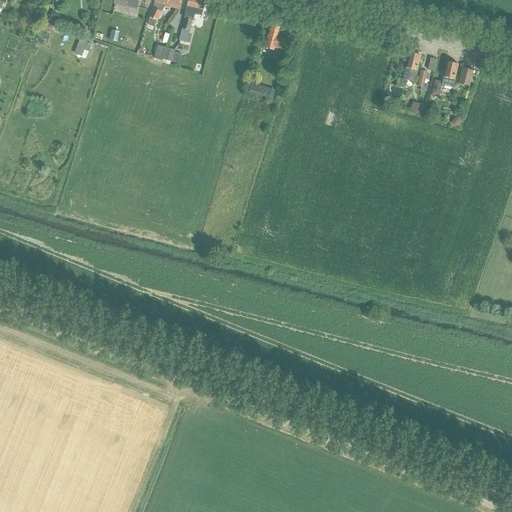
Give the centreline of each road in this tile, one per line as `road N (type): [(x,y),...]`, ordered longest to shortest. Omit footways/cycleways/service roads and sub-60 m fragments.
road 1 (unclassified): [(503,511),(0,310)]
road 2 (secondary): [(511,59),(266,0)]
